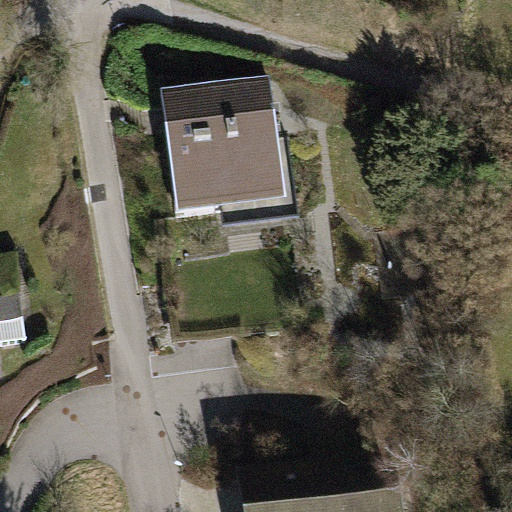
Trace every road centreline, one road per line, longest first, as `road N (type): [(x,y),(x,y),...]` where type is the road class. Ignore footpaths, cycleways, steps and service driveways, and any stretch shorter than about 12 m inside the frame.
road 1 (residential): [(73,12),(158,511)]
road 2 (residential): [(73,12),(130,1),(176,9),(345,65),(511,98)]
